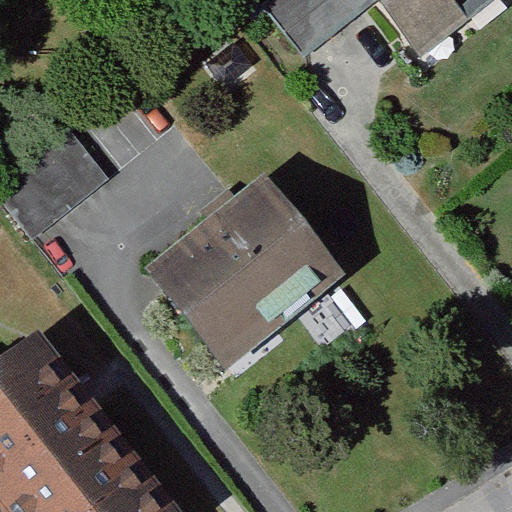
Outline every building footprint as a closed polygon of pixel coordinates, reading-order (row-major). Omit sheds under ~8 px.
[(0,0),(0,39),(2,41),(51,0),(0,0)] [(287,0),(264,19),(305,69),(360,24),(340,0),(287,0)] [(511,0),(361,0),(435,91),(511,28),(511,0)] [(0,197),(0,209),(35,254),(111,194),(69,142),(0,197)] [(263,205),(144,303),(228,405),(347,307),(263,205)] [(166,511),(32,358),(0,385),(0,511),(166,511)]
